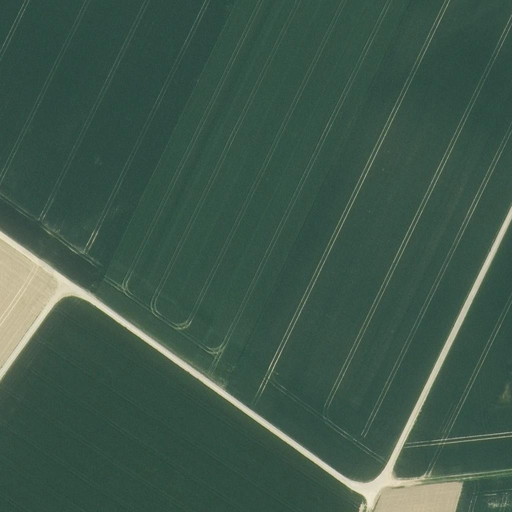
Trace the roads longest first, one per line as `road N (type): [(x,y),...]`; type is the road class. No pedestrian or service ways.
road 1 (track): [(511,213),(374,491),(358,489),(0,235)]
road 2 (track): [(379,483),(511,472)]
